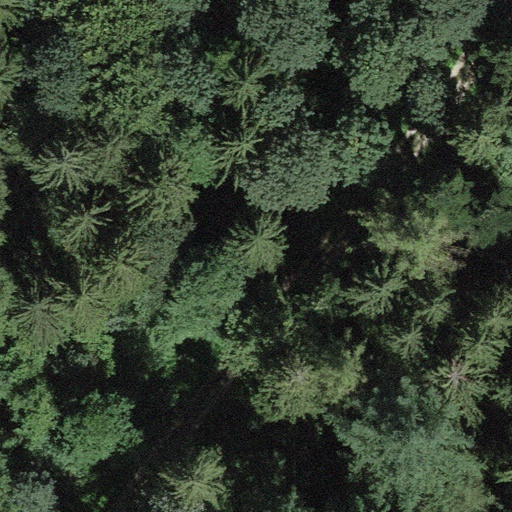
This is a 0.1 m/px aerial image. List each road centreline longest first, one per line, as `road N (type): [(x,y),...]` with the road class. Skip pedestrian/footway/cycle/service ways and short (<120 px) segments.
road 1 (track): [(504,0),(458,90),(140,488),(135,511)]
road 2 (track): [(0,451),(140,488),(177,511)]
